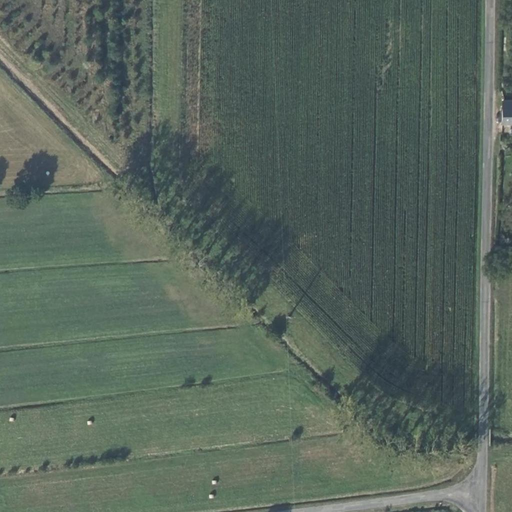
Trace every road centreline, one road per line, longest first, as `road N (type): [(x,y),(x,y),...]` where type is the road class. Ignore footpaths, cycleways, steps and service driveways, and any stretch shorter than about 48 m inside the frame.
road 1 (unclassified): [(485,494),(488,0)]
road 2 (unclassified): [(485,494),(319,511)]
